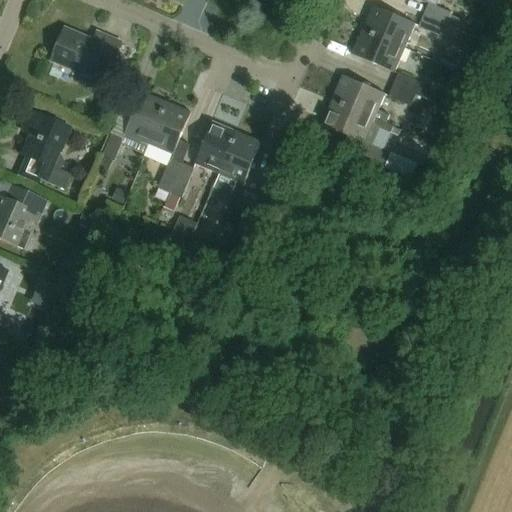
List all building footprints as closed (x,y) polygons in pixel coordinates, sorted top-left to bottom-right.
[(424,16),(446,26),(451,14),(429,5),(424,16)] [(362,32),(405,50),(416,25),(373,6),(362,32)] [(441,37),(446,26),(424,16),(419,28),(441,37)] [(65,30),(52,62),(92,79),(97,66),(111,72),(123,45),(96,33),(93,41),(65,30)] [(395,74),(405,50),(362,32),(352,56),(395,74)] [(394,86),(416,95),(424,99),(429,88),(399,75),(394,86)] [(332,101),(387,125),(390,117),(379,111),(385,96),(342,77),(332,101)] [(411,108),(416,95),(394,86),(389,99),(411,108)] [(149,146),(167,103),(143,93),(124,136),(126,137),(124,141),(122,147),(145,156),(149,146)] [(387,125),(332,101),(321,125),(347,136),(364,144),(365,143),(372,126),(380,129),(379,131),(390,137),(394,129),(387,125)] [(167,103),(149,146),(173,157),(192,113),(167,103)] [(63,192),(70,178),(58,173),(62,164),(58,157),(70,129),(30,112),(25,124),(28,137),(20,156),(26,158),(20,172),(63,192)] [(219,176),(237,133),(212,122),(194,165),(219,176)] [(231,197),(237,183),(243,186),(262,143),(237,133),(219,176),(213,189),(231,197)] [(122,147),(124,141),(111,135),(102,156),(115,162),(122,147)] [(398,157),(365,143),(364,144),(347,136),(342,147),(393,170),(398,157)] [(169,195),(182,165),(170,160),(158,190),(169,195)] [(181,200),(185,191),(194,170),(182,165),(169,195),(181,200)] [(0,239),(28,251),(34,237),(23,232),(29,219),(37,222),(46,201),(0,181),(0,239)] [(262,199),(252,195),(240,190),(231,211),(223,231),(244,240),(262,199)] [(190,240),(197,225),(180,217),(173,233),(190,240)] [(0,333),(9,337),(15,323),(0,316),(0,333)]
